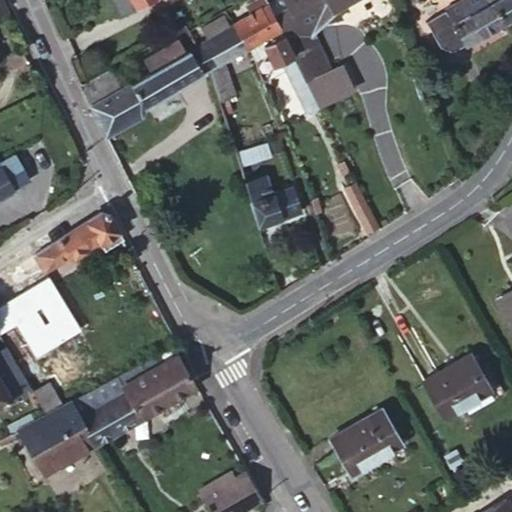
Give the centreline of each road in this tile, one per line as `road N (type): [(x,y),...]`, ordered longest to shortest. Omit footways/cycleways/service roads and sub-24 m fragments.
road 1 (residential): [(204,340),(250,333),(462,199),(511,137)]
road 2 (residential): [(28,0),(112,185)]
road 3 (residential): [(204,340),(310,511)]
road 4 (residential): [(112,185),(204,340)]
road 5 (residential): [(0,255),(112,185)]
